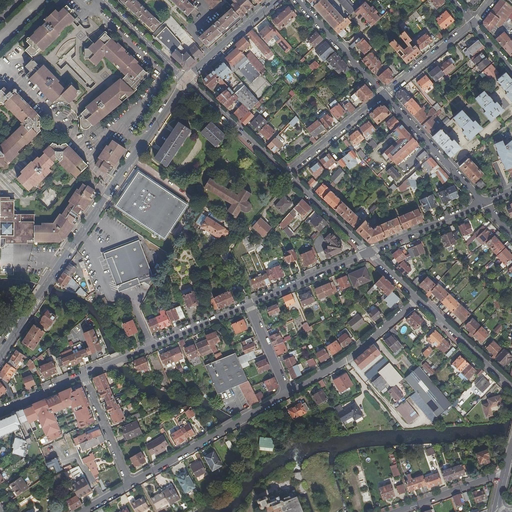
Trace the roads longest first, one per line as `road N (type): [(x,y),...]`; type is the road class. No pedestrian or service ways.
road 1 (secondary): [(185,80),(0,354)]
road 2 (residential): [(288,393),(130,483)]
road 3 (residential): [(83,374),(249,304)]
road 4 (residential): [(417,298),(348,358),(288,393)]
road 5 (residential): [(384,95),(483,203)]
road 6 (residential): [(185,80),(285,173)]
road 7 (residential): [(384,95),(296,0)]
road 8 (residential): [(249,304),(368,253)]
road 9 (residential): [(417,298),(511,385)]
road 10 (residential): [(384,95),(285,173)]
road 11 (residential): [(368,253),(483,203)]
